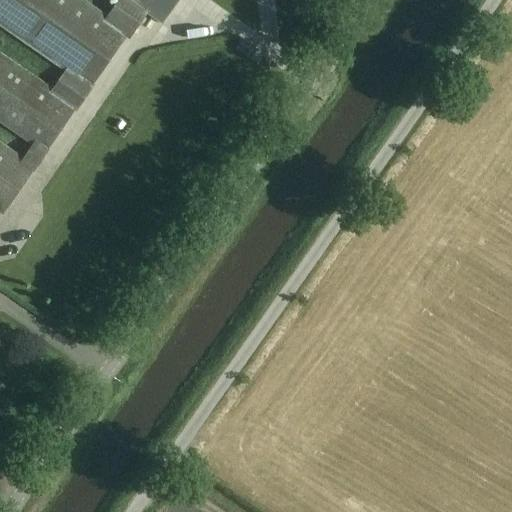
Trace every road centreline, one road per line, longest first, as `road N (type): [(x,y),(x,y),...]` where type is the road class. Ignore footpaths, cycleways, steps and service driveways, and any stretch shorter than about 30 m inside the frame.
road 1 (tertiary): [(6,511),(367,0)]
road 2 (unclassified): [(132,511),(491,0)]
